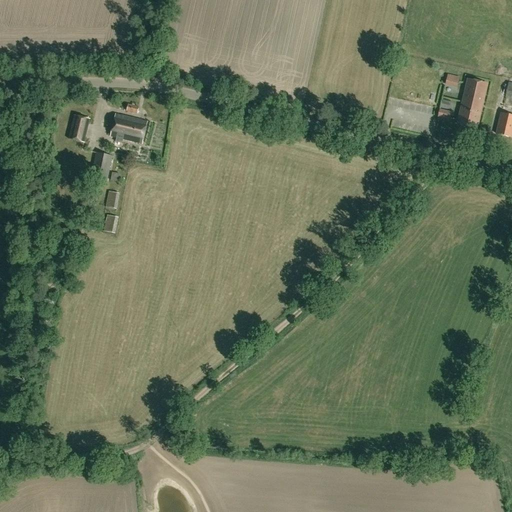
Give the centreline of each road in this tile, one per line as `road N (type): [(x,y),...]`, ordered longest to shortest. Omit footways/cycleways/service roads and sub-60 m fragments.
road 1 (track): [(446,157),(322,290),(146,443),(103,456),(31,457),(0,472)]
road 2 (unclassified): [(511,171),(187,94),(114,83),(0,85)]
